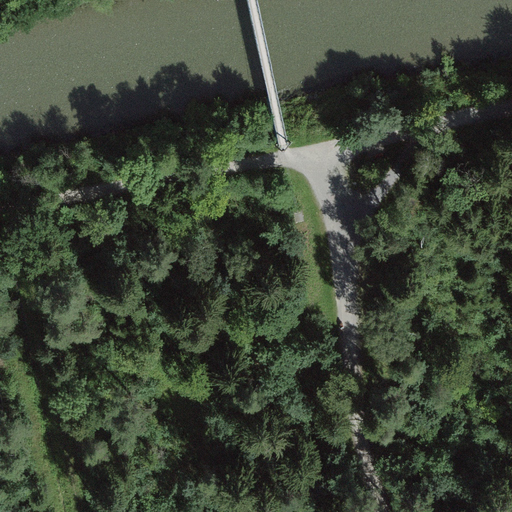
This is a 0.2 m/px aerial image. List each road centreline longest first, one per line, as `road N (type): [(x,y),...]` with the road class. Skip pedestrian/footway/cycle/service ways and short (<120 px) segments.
road 1 (track): [(319,151),(347,217),(350,389),(384,511)]
road 2 (track): [(287,157),(0,217)]
road 3 (track): [(511,111),(319,151)]
road 4 (track): [(287,157),(253,0)]
road 5 (track): [(347,217),(393,188),(425,129)]
